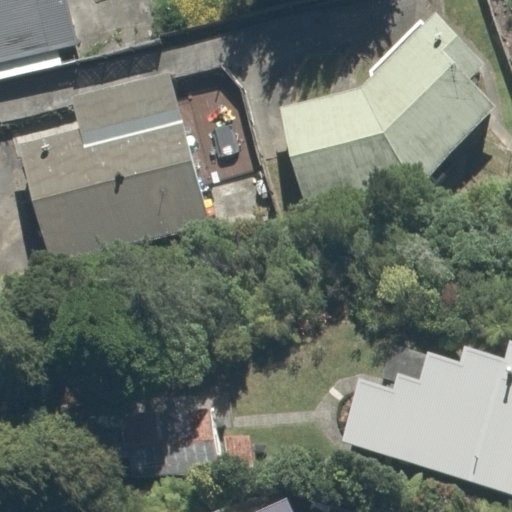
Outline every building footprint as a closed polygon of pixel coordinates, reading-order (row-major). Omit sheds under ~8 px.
[(75,0),(0,0),(0,82),(91,58),(75,0)] [(385,95),(291,120),(324,225),(422,194),(511,119),(511,96),(441,11),(367,73),(385,95)] [(235,233),(198,91),(90,117),(98,146),(34,163),(65,279),(235,233)] [(373,391),(353,456),(511,505),(511,351),(508,350),(497,385),(425,362),(412,403),(373,391)] [(224,416),(120,439),(132,494),(236,472),(224,416)] [(303,511),(300,503),(276,511),(303,511)]
